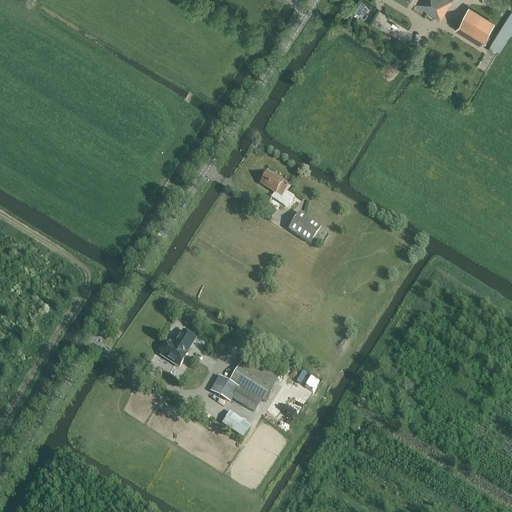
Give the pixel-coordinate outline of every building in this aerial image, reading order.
[(408,0),(416,5),(432,15),(441,21),(441,20),(453,2),(450,0),(408,0)] [(511,12),(494,41),(502,46),(511,30),(511,12)] [(464,14),(455,30),(481,46),(491,30),(464,14)] [(268,174),(261,184),(282,198),(290,186),(274,176),(273,177),(268,174)] [(328,233),(322,229),(322,228),(300,213),(288,231),(311,246),(312,244),(317,248),(328,233)] [(196,339),(184,331),(175,346),(170,343),(161,356),(180,368),(188,355),(187,354),(196,339)] [(265,401),(280,376),(246,355),(231,380),(265,401)] [(219,377),(211,392),(221,397),(221,398),(231,403),(239,388),(219,377)] [(252,426),(231,412),(223,424),(244,438),(252,426)]
